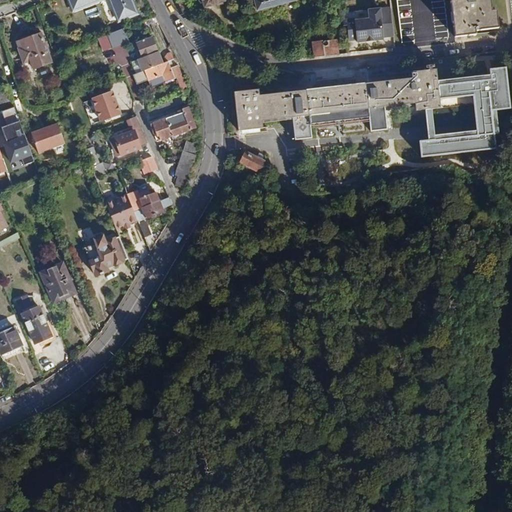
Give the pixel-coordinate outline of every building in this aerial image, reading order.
[(65,0),(70,14),(109,0),(118,24),(138,17),(131,0),(65,0)] [(199,25),(185,0),(180,0),(176,2),(184,18),(187,20),(199,25)] [(257,0),(253,0),(255,12),(294,7),(292,0),(257,0)] [(476,37),(475,32),(496,29),(494,12),(490,13),(488,0),(397,0),(403,43),(476,37)] [(385,38),(380,8),(370,9),(370,19),(356,20),(356,19),(343,21),(343,25),(348,25),(350,41),(358,40),(358,42),(385,38)] [(155,17),(142,22),(145,31),(160,26),(155,17)] [(125,28),(99,38),(104,52),(130,42),(125,28)] [(52,66),(41,38),(17,46),(19,52),(18,53),(23,67),(31,65),(34,73),(52,66)] [(133,61),(138,74),(162,64),(153,39),(134,46),(137,56),(134,57),(135,61),(133,61)] [(314,43),(316,57),(341,54),(339,40),(314,43)] [(138,74),(125,79),(131,92),(138,89),(136,83),(147,79),(148,82),(164,77),(167,85),(178,80),(183,93),(188,91),(179,69),(176,69),(172,60),(162,64),(138,74)] [(436,114),(432,114),(435,140),(421,142),(423,160),(505,151),(504,138),(507,137),(505,114),(511,112),(511,68),(496,70),(497,76),(441,83),(443,99),(480,95),(485,134),(439,140),(436,114)] [(294,118),(296,141),(314,139),(311,116),(369,109),(372,132),(390,130),(387,107),(416,104),(417,111),(442,108),(437,69),(413,72),(414,79),(260,97),(259,90),(234,93),(238,132),(264,129),(263,122),(294,118)] [(9,89),(0,91),(0,110),(14,105),(9,89)] [(115,92),(94,100),(102,120),(122,112),(115,92)] [(181,99),(149,113),(152,119),(184,105),(181,99)] [(12,163),(34,155),(17,107),(4,112),(9,126),(4,128),(10,144),(6,145),(12,163)] [(153,124),(160,141),(195,127),(188,108),(177,112),(178,115),(153,124)] [(58,125),(32,136),(40,155),(66,144),(58,125)] [(140,129),(115,139),(121,156),(147,146),(140,129)] [(200,146),(181,143),(175,175),(177,175),(176,185),(188,187),(197,167),(200,150),(200,146)] [(91,149),(86,151),(97,179),(104,176),(100,165),(97,166),(91,149)] [(265,162),(245,152),(239,164),(259,174),(265,162)] [(152,159),(142,163),(145,173),(156,169),(152,159)] [(128,189),(106,198),(122,238),(131,261),(136,272),(148,249),(138,224),(135,225),(134,224),(142,222),(138,213),(128,189)] [(142,195),(147,209),(161,203),(158,194),(152,196),(150,192),(142,195)] [(147,209),(138,213),(142,222),(142,224),(166,215),(164,211),(169,208),(167,201),(161,203),(147,209)] [(107,237),(98,240),(100,244),(88,249),(99,277),(112,272),(110,267),(117,264),(118,266),(131,261),(122,238),(109,243),(107,237)] [(65,265),(43,274),(54,302),(74,294),(71,284),(68,285),(66,280),(71,278),(65,265)] [(26,295),(15,300),(34,344),(50,337),(38,307),(30,310),(28,306),(29,302),(26,295)] [(13,327),(0,332),(0,354),(0,355),(21,347),(13,327)]
